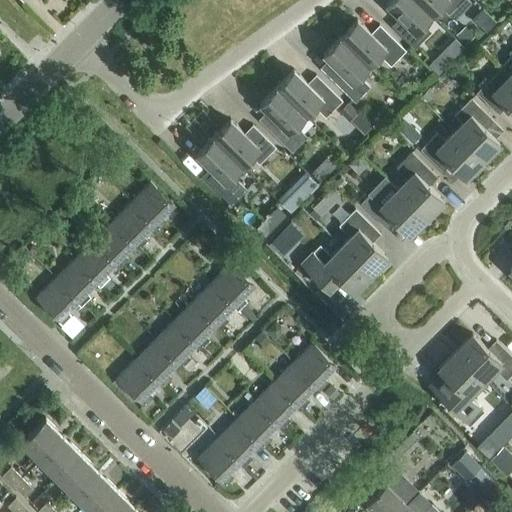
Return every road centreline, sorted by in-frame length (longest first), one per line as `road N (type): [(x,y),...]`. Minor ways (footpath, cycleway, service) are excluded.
road 1 (residential): [(321,0),(156,110),(140,105),(79,44)]
road 2 (residential): [(208,511),(0,303)]
road 3 (residential): [(251,511),(412,350)]
road 4 (residential): [(456,245),(380,314),(412,350)]
